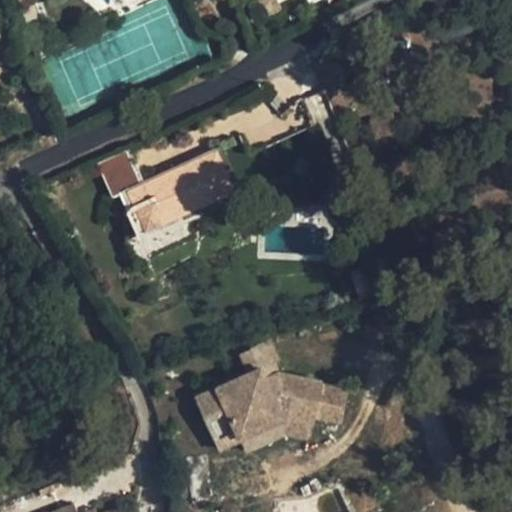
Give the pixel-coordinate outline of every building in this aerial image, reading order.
[(369,120),(375,139),(398,131),(393,113),(369,120)] [(236,190),(217,149),(140,184),(127,155),(99,167),(113,196),(126,190),(145,232),(236,190)] [(275,375),(270,364),(276,361),(280,360),(272,340),(239,356),(247,373),(195,398),(218,447),(239,437),(295,412),(313,416),(343,421),(349,387),(281,373),(275,375)] [(281,373),(276,361),(270,364),(275,375),(281,373)] [(295,412),(239,437),(246,451),(286,433),(308,438),(313,416),(295,412)]
